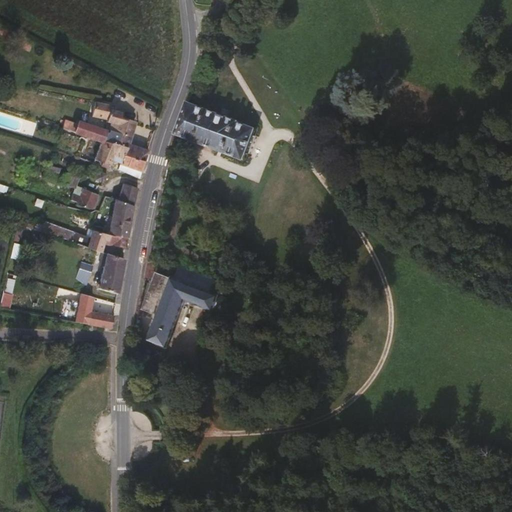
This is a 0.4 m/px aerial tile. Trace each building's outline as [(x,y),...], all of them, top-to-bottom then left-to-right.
[(247,158),(259,129),(240,121),(242,117),(193,96),(180,130),(247,158)] [(149,162),(152,151),(133,144),(141,122),(116,111),(112,104),(100,102),(97,114),(111,120),(110,125),(113,126),(112,130),(86,123),(85,127),(73,124),(70,131),(107,141),(114,143),(116,141),(127,146),(123,157),(128,158),(130,154),(149,162)] [(123,157),(127,146),(116,141),(114,143),(107,141),(106,145),(121,151),(119,156),(123,157)] [(122,162),(123,157),(119,156),(121,151),(106,145),(99,161),(107,163),(113,165),(115,166),(117,161),(122,162)] [(144,177),(149,162),(130,154),(128,158),(123,157),(122,162),(125,164),(123,169),(144,177)] [(111,178),(103,174),(100,180),(109,184),(111,178)] [(78,185),(80,179),(73,176),(71,182),(78,185)] [(132,239),(141,187),(127,183),(122,201),(119,200),(113,234),(132,239)] [(97,210),(103,195),(88,191),(87,193),(80,190),(75,202),(81,204),(80,206),(97,210)] [(57,238),(60,230),(50,227),(48,235),(57,238)] [(78,236),(60,230),(57,238),(75,244),(78,236)] [(105,253),(108,243),(130,250),(132,239),(113,234),(100,230),(96,240),(79,234),(78,236),(75,244),(105,253)] [(123,293),(128,262),(129,261),(107,254),(101,289),(123,293)] [(156,273),(159,256),(152,256),(149,273),(156,273)] [(216,286),(221,273),(184,261),(180,273),(216,286)] [(221,308),(227,290),(216,286),(180,273),(162,267),(150,303),(164,308),(154,339),(174,345),(191,297),(221,308)] [(1,308),(12,308),(12,293),(1,293),(1,308)] [(114,327),(116,314),(93,309),(94,302),(82,300),(78,321),(114,327)]
